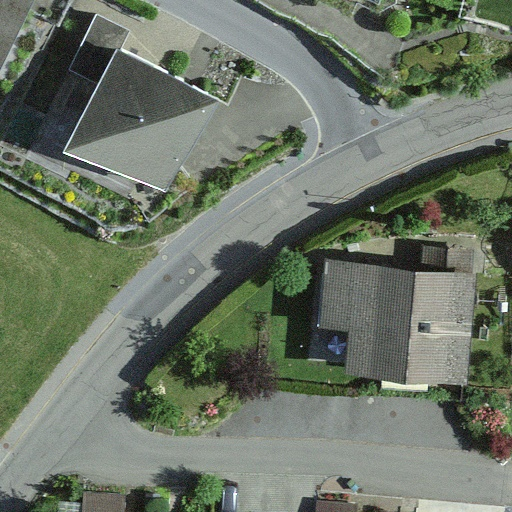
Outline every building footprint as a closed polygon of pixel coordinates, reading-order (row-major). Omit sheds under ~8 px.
[(0,0),(0,66),(33,0),(0,0)] [(70,70),(96,83),(118,44),(127,26),(99,13),(70,70)] [(220,86),(118,44),(96,83),(63,143),(166,187),(220,86)] [(511,242),(484,242),(483,278),(511,278),(511,242)] [(475,268),(329,257),(323,323),(351,325),(348,369),(466,378),(475,268)]
